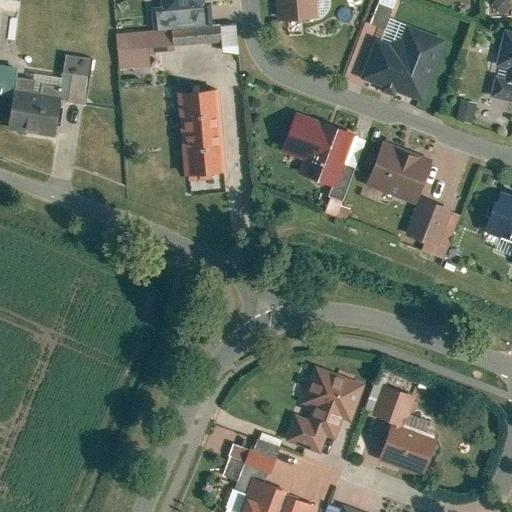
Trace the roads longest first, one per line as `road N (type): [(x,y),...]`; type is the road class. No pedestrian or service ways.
road 1 (residential): [(511,159),(294,78),(264,59),(243,0)]
road 2 (unclassified): [(0,176),(216,261),(242,277),(268,325)]
road 3 (tertiary): [(511,365),(358,315),(268,325)]
road 4 (tertiary): [(268,325),(221,357),(198,387),(141,511)]
